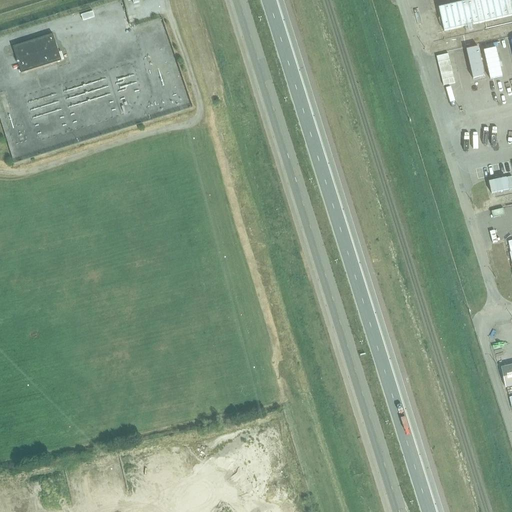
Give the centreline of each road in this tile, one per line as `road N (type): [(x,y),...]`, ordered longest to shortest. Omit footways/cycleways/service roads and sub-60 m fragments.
road 1 (primary): [(430,511),(267,0)]
road 2 (primary): [(239,0),(399,511)]
road 3 (track): [(165,0),(199,103),(196,119),(30,171),(0,172)]
road 4 (unknown): [(441,121),(494,312)]
road 5 (unknown): [(441,121),(402,0)]
